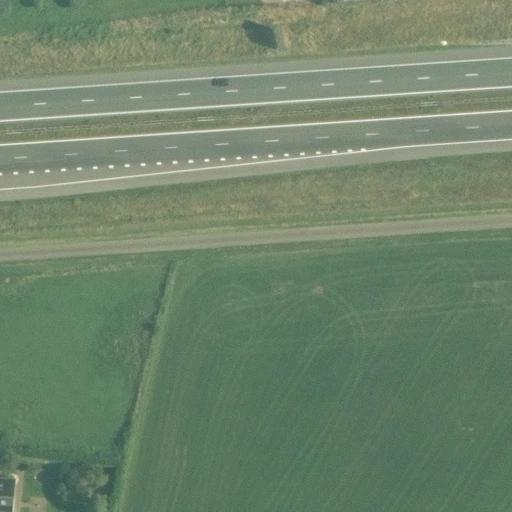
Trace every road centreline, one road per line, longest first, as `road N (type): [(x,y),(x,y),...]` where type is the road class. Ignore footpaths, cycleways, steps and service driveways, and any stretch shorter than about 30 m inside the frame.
road 1 (motorway): [(0,161),(511,126)]
road 2 (motorway): [(511,73),(0,106)]
road 3 (unclassified): [(0,258),(511,235)]
